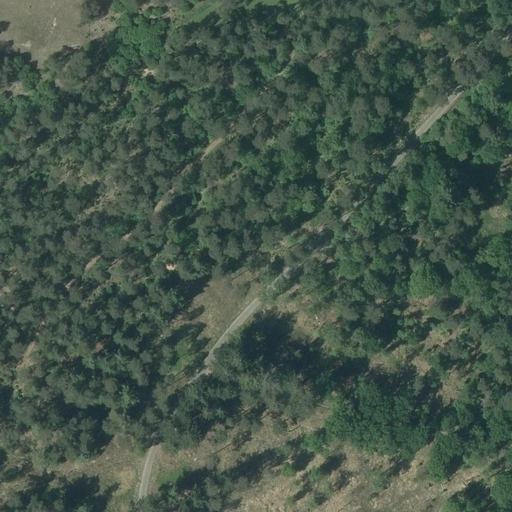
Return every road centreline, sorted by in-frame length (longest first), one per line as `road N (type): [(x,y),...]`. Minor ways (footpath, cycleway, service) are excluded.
road 1 (unclassified): [(135,511),(173,394),(221,332),(313,246),(511,31)]
road 2 (track): [(216,339),(511,417)]
